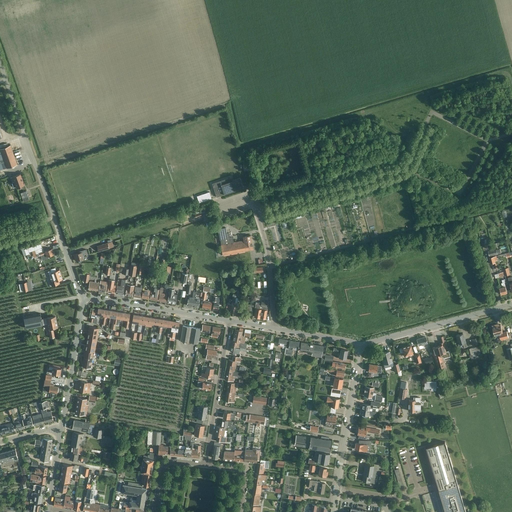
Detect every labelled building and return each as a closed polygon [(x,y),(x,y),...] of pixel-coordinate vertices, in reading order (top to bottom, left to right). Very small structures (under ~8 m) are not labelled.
[(10,145),(0,148),(0,169),(17,164),(10,145)] [(24,185),(20,173),(12,176),(12,177),(10,177),(12,182),(14,181),(16,188),(24,185)] [(231,177),(230,177),(212,183),(216,197),(243,188),(240,178),(232,180),(231,177)] [(29,199),(26,191),(20,193),(23,201),(29,199)] [(209,192),(200,195),(201,199),(198,200),(199,203),(211,198),(209,192)] [(220,239),(221,244),(222,255),(253,249),(251,235),(243,236),(243,240),(233,242),(232,237),(230,237),(229,233),(227,233),(226,227),(222,228),(221,225),(218,226),(218,229),(220,240),(220,239)] [(107,243),(97,246),(98,251),(109,248),(113,247),(112,242),(108,243),(107,243)] [(40,243),(27,248),(29,252),(32,251),(35,250),(37,256),(41,255),(43,259),(48,257),(47,256),(54,254),(52,248),(43,251),(42,247),(40,243)] [(78,253),(73,254),(75,260),(84,258),(83,255),(87,253),(86,249),(78,251),(78,253)] [(148,260),(147,266),(150,267),(155,268),(156,261),(156,257),(153,257),(152,260),(152,261),(148,260)] [(51,272),(49,273),(50,278),(53,277),(54,280),(50,282),(52,286),(59,283),(58,280),(62,278),(59,270),(56,271),(55,267),(50,269),(51,272)] [(109,279),(108,284),(107,292),(108,292),(108,293),(110,293),(111,292),(114,293),(116,285),(113,285),(114,280),(109,279)] [(121,286),(117,285),(115,293),(123,294),(125,280),(121,279),(120,284),(122,284),(121,286)] [(88,289),(97,290),(99,282),(90,281),(88,289)] [(26,282),(22,283),(20,284),(21,291),(24,290),(24,291),(32,289),(31,287),(27,288),(26,282)] [(106,292),(107,283),(105,282),(105,283),(100,282),(98,290),(106,292)] [(132,296),(134,285),(127,284),(125,295),(132,296)] [(140,287),(135,286),(133,296),(140,297),(142,288),(142,285),(141,285),(140,287)] [(159,289),(157,289),(157,287),(154,287),(153,292),(151,291),(150,299),(157,300),(159,289)] [(160,287),(158,300),(166,302),(167,294),(162,293),(162,292),(163,288),(160,287)] [(176,303),(177,295),(174,294),(174,289),(170,288),(169,293),(168,293),(167,302),(176,303)] [(143,289),(141,298),(148,299),(150,290),(143,289)] [(193,306),(195,296),(195,291),(193,291),(192,296),(193,296),(192,297),(189,296),(187,305),(193,306)] [(218,310),(219,303),(220,297),(217,296),(216,302),(214,302),(212,309),(218,310)] [(203,300),(202,307),(210,309),(211,302),(203,300)] [(255,306),(254,316),(266,318),(267,306),(267,302),(261,301),(261,303),(260,303),(255,302),(255,306)] [(236,302),(231,302),(231,304),(226,303),(225,308),(229,309),(229,312),(236,313),(237,305),(235,305),(236,302)] [(91,314),(91,317),(97,318),(97,315),(103,316),(104,309),(98,308),(98,310),(92,309),(91,314)] [(103,316),(102,324),(104,324),(106,316),(110,317),(111,310),(104,309),(103,316)] [(117,311),(115,324),(118,324),(119,318),(122,319),(124,312),(117,311)] [(42,325),(41,319),(40,313),(23,316),(26,328),(42,325)] [(133,314),(132,323),(139,324),(140,315),(133,314)] [(47,318),(41,319),(42,325),(48,324),(49,329),(50,338),(55,337),(53,328),(57,327),(55,316),(47,318)] [(146,316),(145,325),(152,326),(152,323),(153,317),(146,316)] [(157,332),(161,333),(162,327),(161,327),(162,325),(165,325),(166,319),(160,318),(160,319),(159,324),(157,332)] [(171,334),(170,337),(174,337),(175,332),(178,332),(178,328),(179,322),(179,321),(176,320),(176,321),(173,320),(172,327),(172,326),(170,334),(171,334)] [(202,324),(201,331),(205,332),(205,330),(209,330),(212,330),(212,332),(212,333),(211,336),(217,337),(218,334),(217,334),(217,333),(219,333),(220,327),(202,324)] [(499,336),(501,336),(502,339),(508,338),(507,333),(503,334),(501,326),(499,326),(498,324),(492,325),(495,335),(499,334),(499,336)] [(198,344),(200,328),(183,325),(180,341),(198,344)] [(235,329),(234,334),(241,336),(244,336),(249,337),(250,334),(244,332),(244,335),(242,334),(243,328),(240,328),(239,330),(235,329)] [(467,347),(464,339),(462,333),(456,335),(458,344),(462,343),(464,348),(467,347)] [(234,334),(232,340),(240,342),(243,343),(244,336),(241,336),(234,334)] [(440,345),(432,347),(433,352),(432,352),(433,356),(434,356),(436,362),(438,368),(444,366),(441,357),(443,357),(443,358),(449,356),(450,357),(450,356),(448,351),(445,352),(445,349),(446,349),(442,336),(440,337),(441,342),(439,343),(440,345)] [(427,343),(425,337),(417,339),(419,345),(422,344),(422,346),(425,345),(425,344),(427,343)] [(286,345),(287,340),(279,338),(277,346),(282,347),(283,345),(286,345)] [(299,342),(287,340),(286,345),(285,352),(293,353),(293,349),(298,350),(299,342)] [(301,342),(299,350),(312,352),(312,354),(321,355),(322,353),(323,346),(301,342)] [(217,351),(213,350),(214,346),(206,344),(206,349),(207,349),(206,359),(212,360),(212,357),(215,357),(217,351)] [(412,360),(415,359),(416,363),(421,362),(419,354),(413,356),(410,344),(407,345),(407,346),(402,348),(399,349),(400,353),(403,352),(404,356),(411,354),(412,360)] [(339,355),(339,357),(346,359),(347,350),(341,349),(340,353),(338,353),(337,355),(339,355)] [(90,369),(93,353),(94,353),(94,352),(85,350),(84,357),(82,367),(85,367),(89,368),(89,369),(90,369)] [(391,367),(393,366),(395,372),(397,371),(400,370),(398,363),(393,365),(389,351),(380,353),(384,367),(391,366),(391,367)] [(228,359),(227,370),(234,371),(235,370),(236,361),(240,361),(241,357),(233,356),(232,360),(228,359)] [(368,365),(368,366),(368,367),(368,371),(369,371),(374,372),(376,372),(381,373),(381,370),(381,366),(377,365),(369,364),(368,365)] [(205,373),(202,372),(201,376),(210,378),(211,374),(213,374),(214,368),(206,367),(206,366),(202,365),(202,368),(206,369),(205,373)] [(49,369),(52,370),(52,373),(60,375),(61,368),(49,366),(49,369)] [(344,371),(327,368),(326,371),(336,372),(335,376),(343,377),(344,371)] [(226,376),(225,380),(234,381),(235,376),(239,376),(239,372),(234,371),(227,370),(226,376)] [(335,377),(325,375),(325,379),(334,381),(331,395),(340,397),(341,387),(343,378),(335,377)] [(45,380),(44,385),(43,391),(57,393),(58,386),(53,386),(54,384),(50,384),(51,381),(45,380)] [(80,381),(79,391),(83,392),(86,392),(89,392),(90,388),(91,383),(88,382),(80,381)] [(198,381),(197,385),(202,386),(202,389),(210,390),(211,383),(198,381)] [(228,382),(227,391),(235,392),(236,383),(228,382)] [(436,382),(425,382),(425,388),(431,388),(431,391),(435,391),(436,388),(436,382)] [(365,386),(364,395),(369,396),(369,399),(374,400),(381,402),(384,402),(385,397),(382,397),(382,396),(376,395),(376,393),(373,392),(373,388),(365,386)] [(398,398),(405,399),(407,389),(400,388),(398,398)] [(234,398),(235,392),(227,391),(225,401),(234,402),(235,398),(234,398)] [(331,406),(330,412),(335,413),(336,407),(337,408),(339,399),(327,396),(326,400),(332,401),(331,406)] [(87,399),(78,397),(75,413),(86,415),(88,404),(86,404),(87,399)] [(415,400),(408,400),(408,411),(415,411),(415,410),(420,410),(420,406),(420,400),(420,397),(415,397),(415,400)] [(46,408),(45,404),(48,404),(47,400),(39,402),(41,409),(42,413),(44,422),(53,420),(51,411),(47,412),(46,408)] [(362,403),(361,408),(375,411),(375,407),(379,408),(380,403),(371,401),(370,405),(362,403)] [(198,413),(197,418),(205,419),(207,406),(200,405),(199,409),(198,413)] [(224,411),(223,417),(234,419),(235,415),(234,415),(234,413),(224,411)] [(33,419),(34,425),(43,422),(42,417),(41,413),(32,416),(33,419)] [(326,421),(325,425),(334,427),(335,423),(336,415),(327,414),(323,413),(323,417),(326,417),(326,421)] [(22,420),(24,428),(33,425),(31,417),(26,419),(24,414),(21,415),(22,420)] [(85,422),(74,420),(72,429),(92,432),(95,420),(86,419),(85,422)] [(222,419),(221,427),(225,427),(226,427),(229,428),(235,428),(235,426),(230,425),(231,421),(227,421),(227,420),(222,419)] [(21,420),(14,422),(16,430),(23,428),(21,420)] [(11,423),(6,424),(8,432),(15,430),(13,425),(13,424),(12,424),(11,423)] [(223,437),(225,427),(221,427),(217,426),(215,435),(217,436),(216,440),(226,442),(227,437),(223,437)] [(357,430),(357,432),(357,433),(357,434),(359,434),(358,437),(366,439),(366,435),(365,435),(366,431),(379,433),(379,430),(366,427),(365,428),(358,427),(358,430),(357,430)] [(103,429),(95,428),(93,436),(101,438),(103,429)] [(160,444),(161,444),(161,442),(160,441),(160,432),(148,431),(147,443),(160,444)] [(73,439),(72,445),(80,447),(81,442),(83,443),(84,441),(84,437),(83,437),(83,433),(73,432),(72,439),(73,439)] [(310,437),(296,435),(294,444),(308,447),(309,448),(309,447),(312,448),(315,448),(315,449),(316,449),(319,449),(319,450),(319,449),(322,450),(323,450),(326,450),(326,451),(327,451),(327,450),(329,451),(330,451),(330,450),(330,448),(331,448),(331,447),(331,444),(332,444),(332,443),(331,443),(332,441),(332,440),(331,440),(329,439),(328,439),(325,439),(325,438),(324,438),(324,439),(321,438),(318,438),(318,437),(317,437),(314,437),(314,436),(314,437),(311,436),(310,436),(310,437)] [(43,438),(41,438),(41,440),(36,439),(35,445),(40,446),(40,445),(42,445),(40,459),(48,461),(52,440),(43,438)] [(355,443),(354,449),(366,451),(368,440),(359,440),(358,443),(355,443)] [(444,441),(436,444),(434,445),(425,447),(444,511),(465,511),(456,480),(444,441)] [(214,442),(211,457),(218,458),(220,443),(214,442)] [(194,443),(192,443),(192,444),(192,446),(191,449),(190,457),(199,457),(200,445),(195,445),(195,449),(193,449),(193,445),(194,445),(194,443)] [(81,454),(82,447),(72,445),(71,452),(78,453),(81,454)] [(163,445),(158,445),(158,454),(162,455),(162,453),(167,454),(167,446),(163,446),(163,445)] [(177,456),(178,448),(178,447),(177,447),(177,448),(170,448),(169,455),(177,456)] [(15,449),(0,452),(0,460),(1,460),(2,462),(0,463),(1,467),(13,463),(14,466),(19,465),(18,458),(15,449)] [(252,451),(253,449),(252,449),(252,450),(245,449),(245,451),(244,453),(243,461),(251,461),(252,451)] [(260,449),(253,449),(252,451),(251,461),(257,462),(257,460),(259,460),(260,449)] [(244,453),(245,451),(234,450),(234,452),(233,460),(243,461),(244,453)] [(234,452),(224,451),(223,459),(233,460),(234,452)] [(77,460),(78,453),(71,452),(69,459),(77,460)] [(318,452),(316,462),(320,462),(327,464),(328,457),(329,457),(330,454),(318,452)] [(153,458),(154,453),(150,453),(149,456),(148,456),(145,455),(145,457),(143,457),(141,471),(143,471),(151,473),(153,458)] [(257,466),(256,472),(263,473),(264,467),(268,468),(269,461),(260,459),(260,462),(258,462),(257,466)] [(309,470),(314,471),(314,469),(319,470),(318,475),(326,476),(327,471),(326,471),(326,468),(314,466),(315,465),(310,464),(309,470)] [(363,481),(374,483),(375,477),(372,476),(374,465),(365,464),(363,481)] [(39,466),(39,468),(35,467),(35,473),(46,474),(47,467),(39,466)] [(400,489),(404,488),(398,469),(394,470),(400,489)] [(149,486),(150,475),(151,473),(143,471),(141,482),(144,482),(143,485),(149,486)] [(46,476),(31,474),(30,478),(29,478),(28,481),(44,484),(46,476)] [(314,491),(318,492),(323,493),(325,483),(319,482),(320,481),(307,479),(306,485),(311,486),(311,484),(315,484),(314,491)] [(146,499),(148,489),(146,489),(147,488),(142,487),(142,484),(128,482),(128,485),(123,484),(122,492),(132,494),(131,499),(132,499),(132,501),(129,501),(129,503),(124,502),(124,504),(123,506),(126,506),(129,506),(143,509),(145,499),(146,499)] [(44,485),(36,484),(31,483),(30,488),(35,489),(35,492),(43,494),(44,485)] [(60,483),(59,491),(66,493),(68,484),(60,483)] [(268,486),(262,485),(254,483),(252,493),(260,495),(261,487),(267,488),(268,486)] [(92,504),(95,491),(95,489),(88,488),(86,497),(91,498),(90,503),(84,502),(83,511),(90,511),(92,504)] [(92,503),(95,491),(92,504),(90,511),(110,511),(111,509),(108,509),(108,505),(92,503)] [(43,495),(35,493),(31,493),(31,497),(34,498),(34,501),(41,503),(43,495)] [(66,498),(65,498),(65,499),(63,507),(73,509),(74,501),(70,500),(70,497),(66,496),(66,498)] [(75,500),(74,509),(82,510),(83,504),(81,504),(82,497),(76,496),(75,500)] [(63,507),(65,499),(55,497),(53,505),(63,507)] [(118,511),(120,501),(119,508),(111,507),(111,509),(110,511),(118,511)] [(25,509),(24,511),(39,511),(41,505),(34,503),(33,511),(25,509)]
